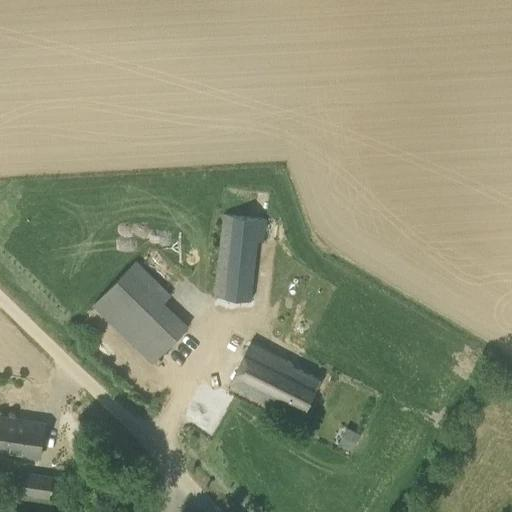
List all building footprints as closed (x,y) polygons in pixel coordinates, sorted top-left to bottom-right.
[(247,299),(253,242),(263,243),(265,219),(224,215),(214,295),(247,299)] [(189,326),(165,302),(172,295),(136,261),(95,305),(152,362),(189,326)] [(275,404),(276,403),(301,415),(318,380),(293,367),(295,364),(252,343),(232,382),(275,404)] [(0,452),(39,457),(43,424),(0,418),(0,452)] [(52,477),(21,473),(18,494),(48,498),(52,477)]
